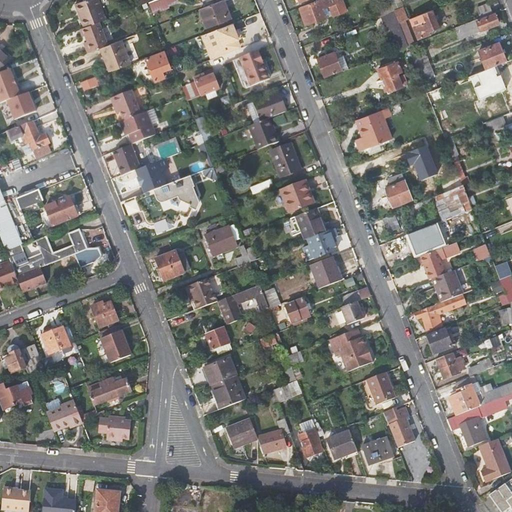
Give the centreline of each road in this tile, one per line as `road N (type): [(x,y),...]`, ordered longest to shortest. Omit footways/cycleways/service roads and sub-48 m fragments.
road 1 (residential): [(269,0),(461,490)]
road 2 (residential): [(132,269),(28,0)]
road 3 (residential): [(212,473),(440,496),(461,490)]
road 4 (residential): [(8,454),(153,468)]
road 5 (residential): [(0,321),(132,269)]
road 6 (residential): [(212,473),(165,352)]
